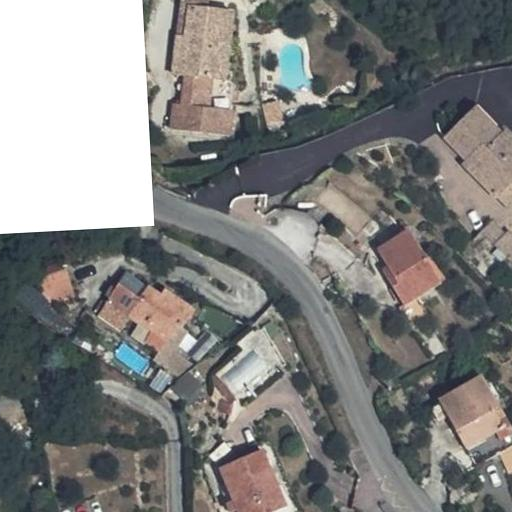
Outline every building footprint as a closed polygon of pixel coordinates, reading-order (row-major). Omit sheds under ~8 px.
[(207,23),(225,25),(228,0),(200,0),(198,22),(207,23)] [(198,22),(194,53),(203,54),(207,23),(198,22)] [(248,27),(225,25),(207,23),(203,54),(194,53),(189,89),(205,91),(201,121),(194,120),(190,146),(245,153),(248,126),(224,123),(228,94),(240,95),(248,27)] [(277,122),(284,143),(301,140),(294,117),(277,122)] [(467,194),(504,228),(511,219),(511,169),(510,168),(504,175),(473,147),(452,171),(471,190),(467,194)] [(416,267),(378,288),(411,341),(449,318),(416,267)] [(96,316),(78,302),(67,316),(85,330),(96,316)] [(152,325),(156,328),(164,321),(158,316),(152,325)] [(156,328),(152,325),(143,335),(122,318),(106,336),(129,354),(133,350),(156,328)] [(164,321),(156,328),(169,338),(176,330),(164,321)] [(133,350),(162,374),(191,343),(176,330),(169,338),(156,328),(133,350)] [(229,374),(249,392),(279,359),(259,341),(229,374)] [(194,346),(191,343),(162,374),(165,376),(179,359),(182,361),(194,346)] [(221,374),(210,383),(230,407),(240,398),(221,374)] [(493,482),(509,474),(511,472),(511,471),(480,407),(437,426),(469,494),(493,482)] [(265,451),(224,468),(242,511),(272,511),(271,510),(287,503),(265,451)] [(511,479),(509,474),(493,482),(504,503),(511,499),(511,479)]
